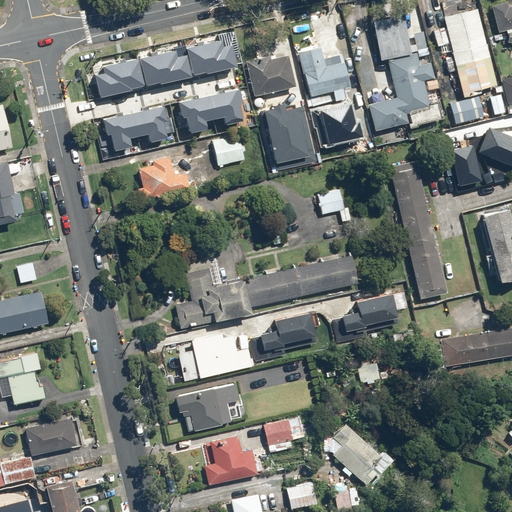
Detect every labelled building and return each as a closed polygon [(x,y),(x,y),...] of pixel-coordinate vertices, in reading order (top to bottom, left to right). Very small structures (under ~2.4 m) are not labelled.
[(447,0),(440,2),(453,54),(444,56),(448,71),(456,69),(463,95),(476,92),(475,89),(496,84),(477,6),(459,11),(456,0),(447,0)] [(490,5),(496,31),(511,27),(511,3),(508,5),(507,1),(490,5)] [(318,47),(297,51),(306,96),(331,91),(333,99),(347,97),(346,93),(345,86),(349,86),(352,85),(351,84),(338,11),(312,16),(318,47)] [(402,14),(372,21),(380,58),(411,51),(402,14)] [(443,25),(432,29),(437,46),(449,42),(443,25)] [(422,29),(412,32),(418,55),(428,53),(422,29)] [(203,70),(234,62),(229,40),(219,42),(218,36),(184,44),(191,70),(203,67),(203,70)] [(157,81),(188,75),(183,52),(174,54),(173,48),(139,55),(144,81),(156,79),(157,81)] [(423,80),(435,77),(431,60),(419,63),(417,52),(386,59),(396,97),(368,104),(374,129),(406,121),(407,128),(418,125),(418,123),(439,118),(436,102),(441,101),(437,87),(426,90),(423,80)] [(289,53),(246,61),(252,95),(294,87),(289,53)] [(94,71),(99,94),(130,88),(129,85),(141,83),(136,56),(102,63),(103,69),(94,71)] [(511,75),(498,79),(504,103),(511,101),(511,75)] [(236,101),(241,100),(238,87),(208,93),(213,114),(221,113),(223,122),(240,118),(236,101)] [(178,100),(181,113),(185,112),(189,129),(206,126),(204,116),(213,114),(208,93),(178,100)] [(500,94),(488,96),(491,112),(503,110),(500,94)] [(478,98),(449,103),(452,122),(482,117),(478,98)] [(0,148),(12,146),(3,103),(0,103),(0,148)] [(160,119),(165,118),(162,104),(132,111),(137,132),(145,130),(147,140),(164,136),(160,119)] [(315,113),(322,144),(361,135),(358,122),(353,123),(349,105),(315,113)] [(318,158),(307,109),(266,118),(277,167),(318,158)] [(102,117),(104,131),(109,130),(113,147),(130,143),(128,134),(137,132),(132,111),(102,117)] [(511,136),(488,127),(479,152),(511,164),(511,136)] [(227,136),(211,140),(217,165),(248,158),(243,137),(228,140),(227,136)] [(452,152),(460,186),(482,181),(473,146),(452,152)] [(147,164),(137,167),(142,186),(135,188),(138,200),(191,188),(188,171),(178,174),(177,169),(173,169),(170,155),(147,160),(147,164)] [(0,159),(0,220),(16,217),(15,212),(23,210),(19,191),(13,192),(5,158),(0,159)] [(417,160),(389,167),(419,298),(447,291),(417,160)] [(321,213),(339,210),(341,221),(350,219),(348,208),(344,209),(340,186),(316,191),(321,213)] [(511,223),(507,205),(481,212),(491,251),(484,253),(490,275),(497,273),(499,281),(511,277),(511,223)] [(190,301),(174,305),(179,328),(251,311),(250,307),(357,281),(350,252),(212,285),(205,255),(181,261),(190,301)] [(33,262),(15,265),(19,282),(36,279),(33,262)] [(41,289),(0,298),(0,332),(1,333),(2,336),(7,334),(6,331),(32,326),(32,328),(38,327),(37,324),(48,321),(41,289)] [(358,309),(341,312),(344,329),(365,324),(365,322),(396,315),(390,290),(356,298),(358,309)] [(260,331),(264,353),(310,344),(309,339),(315,337),(310,309),(274,316),(276,328),(260,331)] [(511,325),(440,337),(441,342),(433,344),(437,362),(444,361),(444,364),(511,352),(511,325)] [(192,344),(176,348),(183,381),(251,366),(244,331),(222,336),(221,331),(191,338),(192,344)] [(391,335),(395,356),(415,352),(412,332),(391,335)] [(37,352),(0,359),(0,390),(1,396),(12,394),(13,403),(45,396),(42,384),(37,385),(33,369),(40,368),(37,352)] [(360,383),(367,381),(367,383),(374,382),(373,380),(379,379),(375,359),(356,362),(360,383)] [(237,382),(174,394),(178,415),(185,414),(188,430),(231,421),(227,402),(240,400),(237,382)] [(299,415),(263,423),(267,443),(263,444),(265,452),(292,447),(290,439),(310,436),(308,425),(301,426),(299,415)] [(25,425),(30,453),(70,446),(70,448),(79,446),(75,424),(71,425),(70,416),(25,425)] [(379,453),(345,422),(332,434),(332,455),(344,465),(341,469),(348,475),(351,472),(364,483),(373,472),(377,476),(392,458),(383,449),(379,453)] [(237,433),(203,441),(205,450),(211,449),(213,461),(202,464),(207,484),(258,473),(258,471),(262,470),(260,461),(254,462),(251,448),(241,450),(237,433)] [(0,485),(35,477),(30,456),(0,462),(0,485)] [(80,511),(73,478),(46,483),(52,511),(80,511)] [(286,486),(290,507),(317,503),(313,481),(286,486)] [(348,487),(334,489),(337,509),(351,507),(348,487)] [(261,511),(257,492),(230,498),(233,511),(261,511)] [(0,508),(0,511),(28,511),(26,503),(0,508)]
